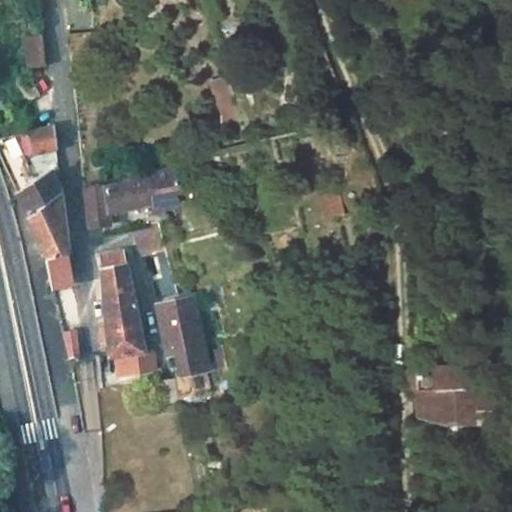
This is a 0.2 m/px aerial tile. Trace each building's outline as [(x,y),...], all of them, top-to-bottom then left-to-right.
[(41,33),(22,37),(28,67),(48,63),(41,33)] [(247,132),(227,74),(210,81),(224,121),(215,124),(222,141),(247,132)] [(449,130),(444,112),(418,120),(424,138),(449,130)] [(57,149),(54,128),(29,133),(32,146),(34,155),(39,154),(40,158),(48,156),(47,151),(57,149)] [(32,146),(29,133),(12,137),(16,150),(32,146)] [(16,150),(12,137),(0,139),(0,151),(1,153),(16,150)] [(234,174),(230,153),(209,158),(214,179),(234,174)] [(63,194),(51,161),(44,164),(49,176),(24,194),(22,188),(17,191),(29,217),(63,194)] [(191,202),(184,164),(153,172),(154,178),(88,192),(92,229),(114,223),(113,211),(158,201),(159,209),(174,205),(191,202)] [(328,220),(349,214),(342,191),(321,197),(328,220)] [(63,194),(29,217),(45,253),(46,258),(69,253),(63,194)] [(176,216),(174,205),(159,209),(162,219),(176,216)] [(182,293),(165,226),(136,232),(146,257),(157,255),(167,297),(182,293)] [(187,240),(185,232),(179,227),(172,229),(176,243),(187,240)] [(143,336),(126,252),(104,257),(108,329),(101,330),(102,343),(108,342),(109,357),(158,353),(154,335),(143,336)] [(71,268),(69,253),(46,258),(54,289),(72,284),(68,269),(71,268)] [(205,345),(196,297),(160,304),(170,354),(179,351),(205,345)] [(81,360),(78,330),(64,332),(71,359),(81,360)] [(203,370),(199,356),(193,357),(197,372),(203,370)] [(419,372),(443,421),(486,417),(482,390),(495,388),(501,388),(497,363),(419,372)] [(498,416),(495,388),(482,390),(486,417),(498,416)] [(147,511),(146,502),(110,507),(110,511),(147,511)]
